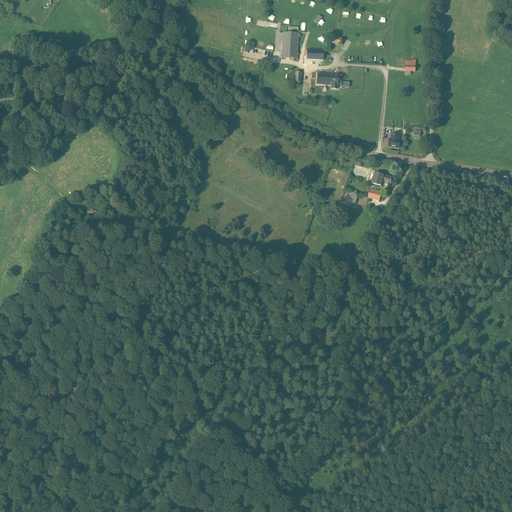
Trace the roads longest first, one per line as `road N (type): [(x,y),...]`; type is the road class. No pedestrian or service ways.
road 1 (track): [(0,397),(281,278)]
road 2 (secondary): [(429,164),(297,131),(162,41)]
road 3 (unclassified): [(429,164),(436,0)]
road 4 (unclassified): [(0,105),(121,53)]
